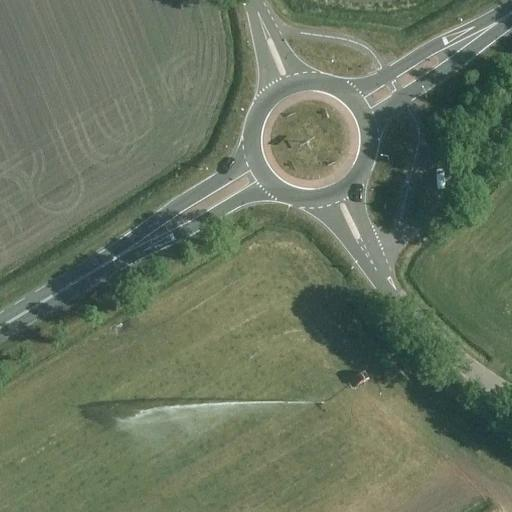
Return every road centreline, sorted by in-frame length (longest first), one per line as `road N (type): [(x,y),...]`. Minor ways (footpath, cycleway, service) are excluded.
road 1 (tertiary): [(511,396),(432,338),(366,255)]
road 2 (track): [(396,240),(450,196),(511,114)]
road 3 (primary): [(0,328),(136,246)]
road 4 (primary): [(252,155),(168,213),(136,246)]
road 5 (primary): [(136,246),(180,234),(267,183)]
road 6 (primary): [(474,35),(431,49),(350,96)]
road 7 (primary): [(368,122),(447,69),(474,35)]
